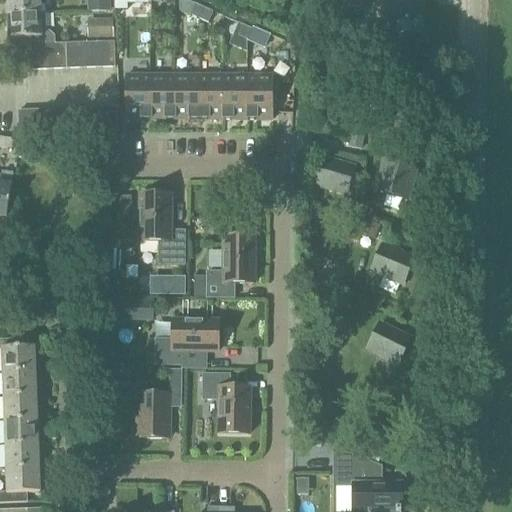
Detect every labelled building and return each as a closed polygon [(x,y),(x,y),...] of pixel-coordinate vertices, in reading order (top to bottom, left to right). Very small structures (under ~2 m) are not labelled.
[(6,0),(7,16),(40,15),(39,0),(6,0)] [(126,12),(126,7),(126,0),(112,0),(113,10),(113,12),(126,12)] [(109,13),(109,10),(109,3),(86,4),(87,14),(109,13)] [(399,9),(399,5),(384,5),(384,35),(406,35),(406,44),(423,44),(423,9),(399,9)] [(190,17),(199,21),(204,10),(194,6),(190,17)] [(213,14),(204,10),(199,21),(208,25),(213,14)] [(31,47),(48,47),(54,46),(54,38),(46,30),(45,15),(40,15),(7,16),(8,41),(20,41),(20,48),(31,47)] [(88,40),(113,39),(112,20),(87,21),(88,40)] [(237,38),(246,42),(251,31),(242,27),(237,38)] [(261,35),(251,31),(246,42),(256,46),(261,35)] [(97,45),(98,70),(114,69),(113,44),(97,45)] [(81,70),(81,45),(64,46),(65,71),(81,70)] [(97,45),(81,45),(81,70),(98,70),(97,45)] [(64,46),(54,46),(48,47),(49,72),(65,71),(64,46)] [(32,72),(31,47),(20,48),(15,48),(16,73),(32,72)] [(48,47),(31,47),(32,72),(49,72),(48,47)] [(126,122),(151,122),(151,78),(126,78),(126,122)] [(151,78),(151,122),(175,122),(175,78),(151,78)] [(175,78),(175,122),(199,122),(199,78),(175,78)] [(199,78),(199,122),(223,122),(223,78),(199,78)] [(223,78),(223,122),(247,122),(247,78),(223,78)] [(247,78),(247,122),(271,122),(271,78),(247,78)] [(116,109),(99,110),(100,135),(118,134),(116,109)] [(83,110),(67,111),(68,136),(84,135),(83,110)] [(83,110),(84,135),(100,135),(99,110),(83,110)] [(50,112),(51,137),(68,136),(67,111),(50,112)] [(18,113),(19,138),(35,137),(34,112),(18,113)] [(50,112),(34,112),(35,137),(51,137),(50,112)] [(13,141),(0,139),(0,149),(11,151),(13,141)] [(321,160),(313,187),(346,197),(354,169),(321,160)] [(383,164),(375,193),(407,202),(415,173),(383,164)] [(0,219),(6,220),(11,187),(9,187),(10,177),(0,175),(0,219)] [(140,199),(140,244),(159,244),(159,266),(184,266),(184,234),(170,234),(170,199),(140,199)] [(366,223),(360,237),(375,243),(381,230),(366,223)] [(224,275),(207,275),(207,279),(207,300),(233,300),(234,286),(253,286),(254,241),(224,241),(224,275)] [(382,247),(371,273),(402,286),(413,260),(382,247)] [(185,279),(158,279),(158,296),(185,297),(185,279)] [(193,300),(207,300),(207,279),(193,279),(193,300)] [(157,303),(119,302),(119,322),(156,322),(157,303)] [(218,324),(173,323),(172,342),(155,342),(155,367),(182,368),(182,354),(217,354),(218,324)] [(380,325),(367,351),(397,366),(410,340),(380,325)] [(1,351),(2,376),(24,375),(35,375),(34,349),(32,349),(32,339),(1,340),(1,351)] [(169,372),(169,393),(181,393),(181,373),(169,372)] [(24,375),(2,376),(3,400),(36,399),(35,375),(24,375)] [(229,377),(202,377),(202,402),(219,402),(218,436),(248,437),(249,392),(229,391),(229,377)] [(168,441),(169,398),(137,397),(136,440),(168,441)] [(4,423),(37,422),(36,399),(3,400),(4,423)] [(4,423),(5,447),(38,446),(37,422),(4,423)] [(5,447),(6,472),(39,470),(38,446),(5,447)] [(334,453),(334,488),(352,488),(352,511),(400,511),(401,487),(380,487),(380,470),(334,453)] [(6,472),(6,493),(0,492),(0,505),(27,505),(27,495),(40,494),(39,470),(6,472)]
